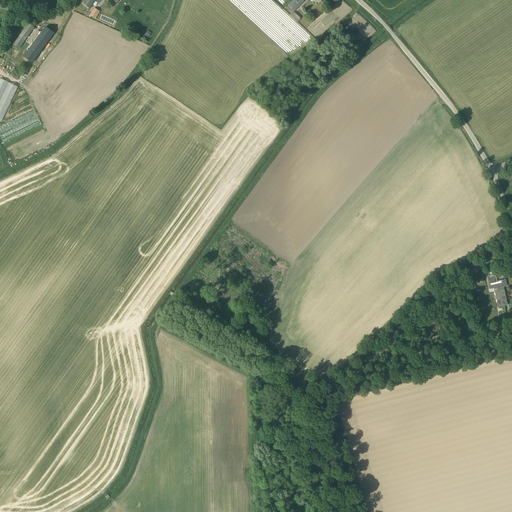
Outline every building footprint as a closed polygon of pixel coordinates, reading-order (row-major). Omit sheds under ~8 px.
[(85,0),(83,4),(90,9),(95,1),(98,3),(100,0),(85,0)] [(292,13),(304,1),(302,0),(297,0),(290,7),(290,8),(289,10),(292,13)] [(95,19),(100,12),(94,8),(90,16),(95,19)] [(297,22),(301,18),(294,11),(290,15),(297,22)] [(19,49),(31,32),(34,28),(29,24),(14,45),(19,49)] [(32,62),(54,33),(45,27),(23,57),(32,62)] [(0,120),(3,121),(17,86),(0,78),(0,120)] [(496,281),(495,275),(487,276),(490,289),(495,288),(495,291),(499,308),(504,306),(504,305),(507,304),(503,287),(507,286),(505,279),(496,281)]
